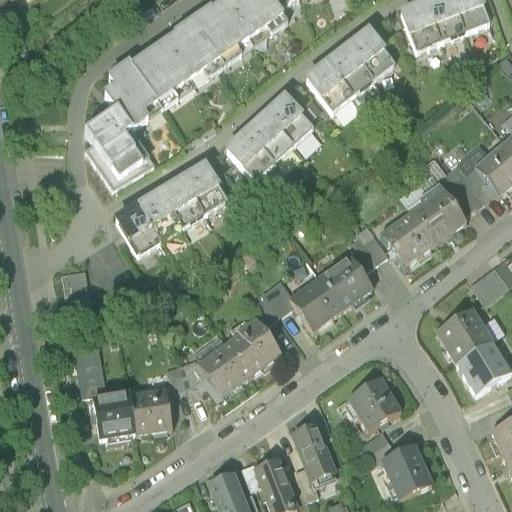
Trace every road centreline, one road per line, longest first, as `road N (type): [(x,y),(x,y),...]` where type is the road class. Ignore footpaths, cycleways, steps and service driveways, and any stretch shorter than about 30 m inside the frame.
road 1 (residential): [(14,283),(77,244),(75,130),(84,83),(207,0)]
road 2 (residential): [(386,334),(131,511)]
road 3 (tertiary): [(14,283),(55,511)]
road 4 (residential): [(386,334),(442,402),(489,511)]
road 5 (residential): [(511,222),(386,334)]
